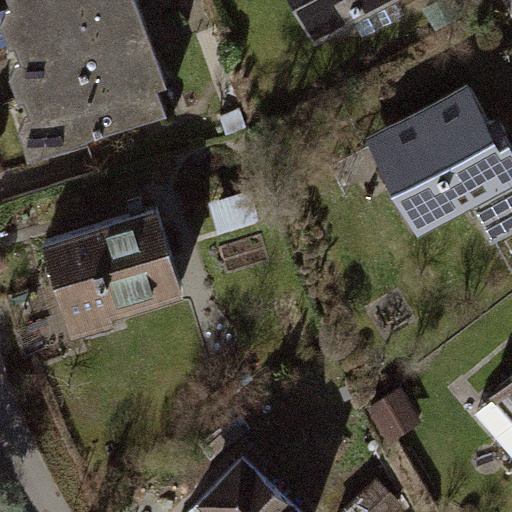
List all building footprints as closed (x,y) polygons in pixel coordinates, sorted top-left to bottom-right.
[(0,0),(0,34),(13,64),(148,20),(162,17),(154,0),(0,0)] [(311,0),(342,50),(424,0),(311,0)] [(154,76),(165,72),(148,20),(13,64),(1,68),(18,120),(154,76)] [(0,126),(13,168),(167,118),(154,76),(18,120),(0,125),(0,126)] [(511,174),(511,164),(471,89),(377,140),(423,223),(511,174)] [(54,248),(77,328),(194,296),(172,215),(54,248)] [(319,511),(262,457),(209,511),(319,511)]
